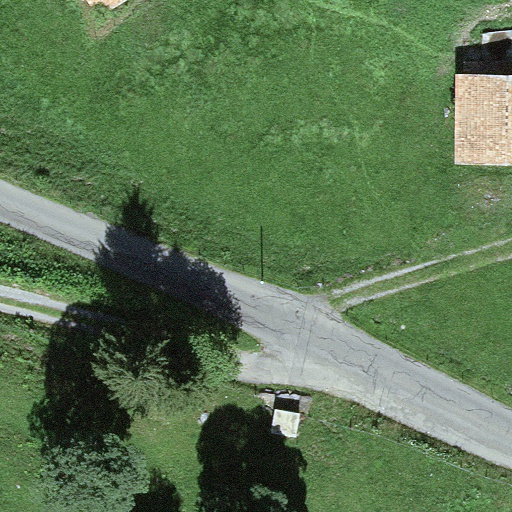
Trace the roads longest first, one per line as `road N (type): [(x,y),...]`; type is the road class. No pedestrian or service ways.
road 1 (unclassified): [(0,201),(511,431)]
road 2 (track): [(301,334),(191,427),(0,384)]
